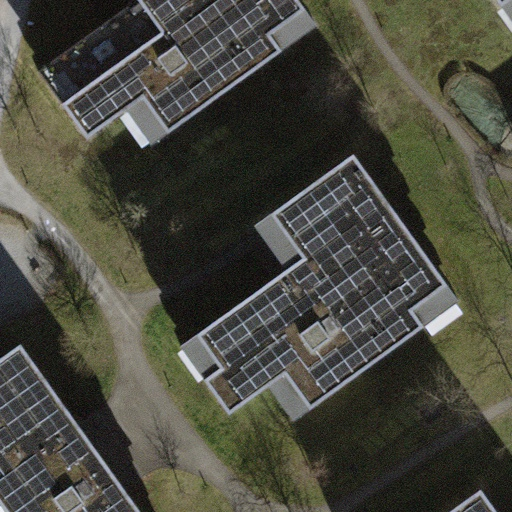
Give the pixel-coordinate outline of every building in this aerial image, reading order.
[(130,0),(21,74),(71,147),(121,112),(145,146),(315,31),(294,0),(130,0)] [(511,0),(484,0),(511,37),(511,0)] [(160,331),(219,417),(264,387),(288,421),(450,310),(334,141),(230,212),(263,260),(160,331)] [(73,423),(21,348),(0,362),(0,511),(133,511),(124,498),(146,484),(94,408),(73,423)] [(484,511),(472,494),(444,511),(484,511)]
